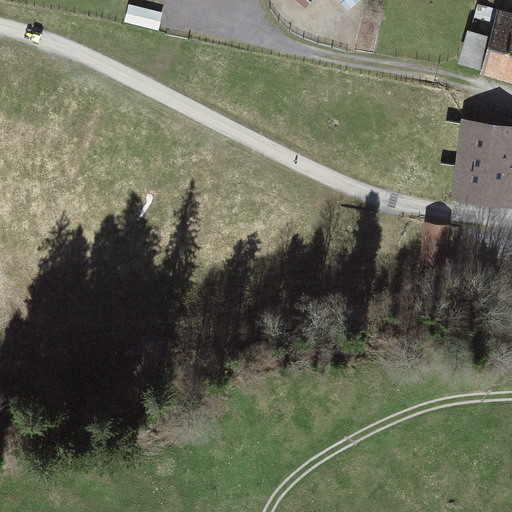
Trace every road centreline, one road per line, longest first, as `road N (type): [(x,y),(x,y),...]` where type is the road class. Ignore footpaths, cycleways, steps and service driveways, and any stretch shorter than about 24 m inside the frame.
road 1 (track): [(0,29),(46,37),(346,186),(511,224)]
road 2 (track): [(270,511),(274,501),(372,431),(466,395),(511,394)]
